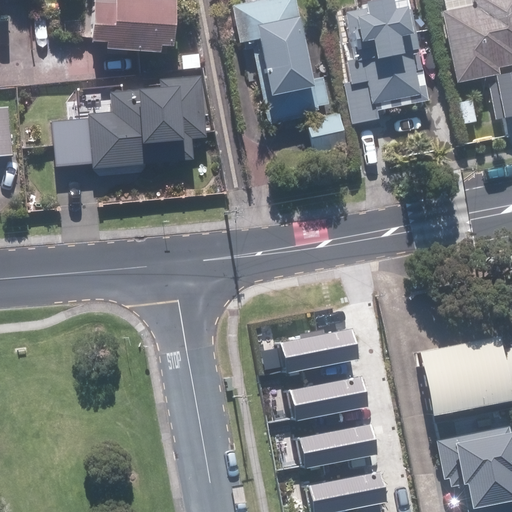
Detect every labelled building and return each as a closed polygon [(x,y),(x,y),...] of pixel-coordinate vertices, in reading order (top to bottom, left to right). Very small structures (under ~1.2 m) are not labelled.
[(181,3),(141,0),(100,0),(97,44),(113,45),(112,52),(166,56),(166,50),(177,51),(181,3)] [(251,48),(265,125),(317,115),(315,106),(326,104),(321,77),(310,80),(300,20),(296,21),(292,0),(271,0),(231,7),(237,44),(242,43),(243,49),(251,48)] [(363,14),(352,15),(360,66),(349,68),(355,102),(375,99),(377,113),(432,104),(419,19),(415,20),(411,0),(362,8),(363,14)] [(501,71),(511,68),(511,0),(476,0),(478,9),(447,15),(461,85),(503,77),(501,71)] [(200,59),(182,61),(183,71),(201,69),(200,59)] [(511,76),(501,78),(502,84),(491,86),(498,122),(511,119),(511,76)] [(204,79),(162,83),(163,91),(114,95),(116,115),(93,117),(93,122),(55,125),(59,168),(97,165),(97,170),(196,162),(195,142),(210,141),(204,79)] [(473,103),(457,106),(462,127),(477,124),(473,103)] [(0,112),(0,158),(15,157),(11,111),(0,112)] [(335,116),(304,122),(310,153),(341,147),(335,116)] [(34,163),(21,164),(22,180),(35,180),(34,163)] [(335,399),(381,390),(370,330),(354,333),(352,318),(331,321),(334,337),(293,344),(305,408),(289,411),(299,464),(346,455),(335,399)] [(504,332),(424,348),(437,410),(442,409),(451,453),(488,446),(479,401),(511,394),(511,344),(507,346),(504,332)] [(363,434),(370,473),(414,465),(407,426),(363,434)] [(411,473),(387,478),(391,497),(415,492),(411,473)]
